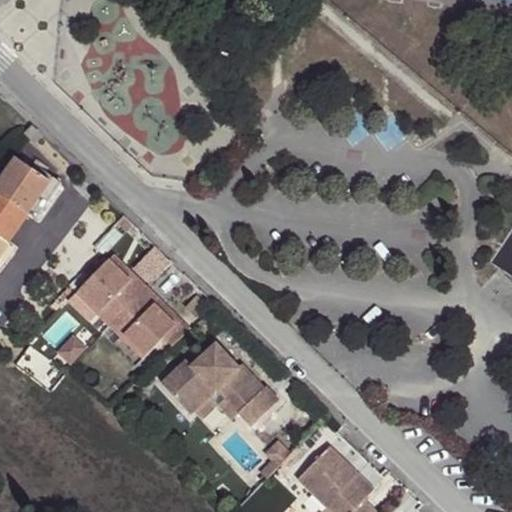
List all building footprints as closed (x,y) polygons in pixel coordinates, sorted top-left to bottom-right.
[(25,134),(36,144),(43,136),(32,127),(25,134)] [(0,180),(0,194),(28,214),(51,182),(16,158),(0,180)] [(28,214),(36,220),(62,183),(54,177),(51,182),(28,214)] [(0,253),(28,214),(0,194),(0,253)] [(156,251),(139,267),(149,277),(165,261),(156,251)] [(115,254),(109,260),(131,281),(136,275),(115,254)] [(109,260),(80,290),(101,311),(98,315),(110,327),(148,287),(136,275),(131,281),(109,260)] [(148,287),(110,327),(122,339),(125,335),(147,356),(164,338),(177,326),(155,305),(160,299),(148,287)] [(80,290),(76,294),(98,315),(101,311),(80,290)] [(198,297),(187,308),(198,318),(208,307),(198,297)] [(160,299),(155,305),(177,326),(164,338),(172,346),(191,329),(160,299)] [(125,335),(122,339),(143,360),(147,356),(125,335)] [(70,341),(58,356),(67,364),(80,350),(70,341)] [(162,385),(190,414),(194,411),(209,398),(217,390),(226,399),(240,413),(252,427),(279,402),(266,388),(264,390),(244,368),(241,371),(216,345),(202,359),(193,366),(188,361),(162,385)] [(188,361),(193,366),(202,359),(196,353),(188,361)] [(112,402),(122,412),(128,405),(119,397),(112,402)] [(194,411),(202,420),(217,406),(209,398),(194,411)] [(226,399),(218,406),(231,421),(240,413),(226,399)] [(303,433),(307,438),(318,427),(313,422),(303,433)] [(266,455),(273,462),(279,467),(292,454),(279,442),(266,455)] [(327,508),(330,511),(352,511),(363,501),(367,496),(351,481),(357,474),(329,447),(298,480),(327,508)] [(261,473),(267,479),(279,467),(273,462),(261,473)] [(351,481),(367,496),(374,490),(357,474),(351,481)] [(352,511),(374,511),(363,501),(352,511)]
